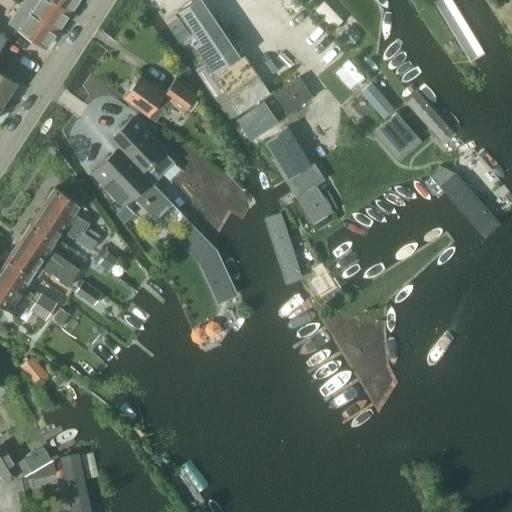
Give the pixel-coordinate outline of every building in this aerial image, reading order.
[(26,0),(23,5),(32,12),(33,11),(59,30),(71,12),(53,0),(26,0)] [(53,0),(71,12),(79,0),(53,0)] [(229,120),(262,98),(270,92),(243,52),(240,54),(203,0),(194,0),(178,11),(202,47),(197,50),(206,63),(195,70),(229,120)] [(277,0),(292,17),(304,7),(297,0),(277,0)] [(23,5),(11,22),(20,28),(20,29),(46,47),(59,30),(33,11),(32,12),(23,5)] [(0,101),(4,104),(18,83),(0,71),(0,101)] [(151,83),(139,74),(123,96),(156,120),(162,111),(165,113),(172,104),(183,112),(187,107),(191,110),(198,100),(194,96),(196,94),(175,78),(166,89),(153,80),(151,83)] [(299,76),(274,94),(288,113),(313,95),(299,76)] [(371,81),(360,91),(382,116),(393,106),(371,81)] [(412,109),(443,145),(456,134),(425,97),(412,109)] [(263,102),(238,119),(251,138),(276,121),(263,102)] [(396,112),(373,132),(398,161),(421,141),(396,112)] [(110,138),(118,147),(151,180),(154,177),(146,169),(152,163),(163,174),(176,162),(132,117),(110,138)] [(291,130),(289,127),(265,141),(275,158),(286,176),(310,161),(291,130)] [(173,203),(151,180),(118,147),(93,172),(122,202),(131,193),(156,220),(173,203)] [(456,172),(441,185),(484,234),(499,221),(456,172)] [(316,185),(296,197),(312,223),(332,211),(316,185)] [(43,205),(97,241),(101,235),(87,226),(90,223),(75,213),(81,205),(55,187),(43,205)] [(92,249),(97,241),(43,205),(31,223),(57,240),(65,229),(68,231),(67,233),(92,249)] [(267,226),(282,273),(300,267),(283,220),(267,226)] [(20,240),(74,276),(79,268),(54,251),(53,252),(50,251),(57,240),(31,223),(20,240)] [(8,257),(34,275),(41,265),(60,278),(59,280),(67,286),(74,276),(20,240),(8,257)] [(103,246),(93,259),(109,271),(119,258),(103,246)] [(25,288),(34,275),(8,257),(0,269),(0,277),(51,311),(57,302),(41,292),(41,293),(35,290),(33,293),(25,288)] [(45,320),(51,311),(0,277),(0,302),(21,316),(27,307),(45,320)] [(83,280),(76,292),(93,304),(101,292),(83,280)] [(62,325),(70,313),(61,308),(53,319),(62,325)] [(21,366),(36,384),(48,375),(33,357),(21,366)] [(21,466),(4,438),(0,441),(0,471),(3,477),(21,466)] [(73,511),(91,511),(79,454),(62,458),(73,511)] [(17,480),(56,472),(53,459),(17,480)]
